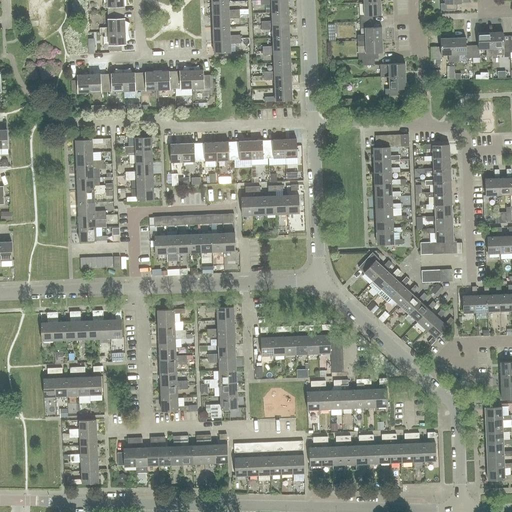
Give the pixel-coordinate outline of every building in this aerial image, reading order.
[(123,0),(107,0),(107,3),(103,3),(103,7),(107,7),(108,13),(121,12),(121,7),(124,7),(123,0)] [(271,5),(271,13),(288,12),(287,0),(272,0),(260,1),(260,5),(271,5)] [(461,0),(444,0),(445,4),(440,4),(440,11),(453,10),(457,10),(457,3),(461,3),(461,0)] [(212,3),(213,15),(239,14),(239,10),(228,10),(228,2),(212,3)] [(360,22),(373,22),(372,16),(381,15),(380,3),(363,3),(364,15),(359,16),(360,22)] [(100,32),(104,32),(128,31),(128,30),(128,28),(128,27),(129,26),(129,24),(130,23),(129,23),(129,24),(125,24),(124,18),(121,18),(121,12),(108,13),(108,28),(99,28),(100,32)] [(261,26),(288,25),(288,12),(271,13),(271,21),(261,22),(261,26)] [(213,28),(229,27),(229,19),(239,18),(239,14),(213,15),(213,28)] [(358,41),(382,40),(382,27),(373,28),(373,22),(360,22),(360,29),(364,29),(365,35),(357,35),(358,41)] [(272,30),(272,38),(289,37),(288,25),(261,26),(261,30),(272,30)] [(213,28),(214,41),(240,40),(240,35),(230,36),(229,27),(213,28)] [(128,31),(104,32),(104,37),(109,36),(109,51),(122,51),(122,45),(126,45),(125,39),(129,39),(130,39),(130,38),(129,37),(129,35),(128,34),(128,33),(128,31)] [(503,31),(490,32),(491,57),(497,57),(496,49),(503,49),(503,53),(504,53),(504,57),(510,57),(509,36),(503,36),(503,31)] [(478,46),(472,46),(472,58),(479,58),(479,50),(486,49),(486,57),(491,57),(490,32),(478,32),(478,46)] [(262,51),(289,50),(289,37),(272,38),(273,46),(262,47),(262,51)] [(466,37),(453,38),(454,63),(459,62),(459,55),(465,54),(466,59),(472,58),(472,46),(466,46),(466,37)] [(454,63),(453,38),(440,38),(441,47),(430,47),(431,60),(441,60),(442,60),(442,55),(448,55),(448,63),(454,63)] [(240,40),(214,41),(214,53),(231,53),(230,44),(240,43),(240,40)] [(382,53),(382,40),(358,41),(358,47),(365,46),(365,53),(358,53),(358,60),(361,60),(374,59),(378,59),(378,53),(382,53)] [(273,55),(273,63),(290,63),(289,50),(262,51),(262,55),(273,55)] [(263,77),(290,75),(290,63),(273,63),(273,71),(263,72),(263,77)] [(380,78),(388,77),(405,77),(405,64),(380,65),(380,78)] [(192,88),(210,88),(210,75),(204,75),(203,70),(198,70),(198,66),(199,66),(198,65),(197,66),(196,66),(194,67),(193,67),(191,67),(192,88)] [(174,74),(175,89),(192,88),(191,67),(190,67),(188,67),(187,67),(186,66),(184,66),(184,67),(185,67),(185,70),(179,71),(180,73),(174,74)] [(122,70),(123,91),(140,91),(140,75),(135,75),(135,73),(130,73),(129,69),(130,69),(130,68),(128,69),(127,69),(125,70),(124,70),(122,70)] [(105,77),(106,92),(123,91),(122,70),(121,70),(120,70),(118,70),(117,69),(116,69),(115,69),(116,70),(116,73),(111,74),(111,76),(105,77)] [(157,72),(158,90),(175,89),(174,74),(169,74),(169,71),(157,72)] [(140,75),(140,91),(158,90),(157,72),(145,72),(145,75),(140,75)] [(88,75),(89,93),(106,92),(105,77),(101,77),(101,74),(88,75)] [(70,81),(71,94),(89,93),(88,75),(76,75),(77,81),(70,81)] [(274,80),(274,89),(291,88),(290,75),(263,77),(263,80),(274,80)] [(405,77),(388,77),(389,89),(385,89),(385,96),(402,95),(402,89),(406,89),(405,77)] [(291,88),(274,89),(274,97),(264,98),(264,102),(291,101),(291,88)] [(408,135),(400,135),(400,146),(408,146),(408,135)] [(124,148),(124,151),(151,150),(150,137),(134,138),(134,147),(124,148)] [(75,140),(75,153),(92,152),(92,144),(102,144),(102,139),(75,140)] [(284,139),(273,140),(273,141),(267,142),(268,158),(285,157),(284,139)] [(284,139),(285,157),(297,157),(296,139),(284,139)] [(268,158),(267,142),(263,142),(263,140),(250,141),(251,159),(268,158)] [(250,141),(239,141),(239,143),(233,143),(234,159),(251,159),(250,141)] [(216,160),(216,142),(205,143),(205,145),(199,145),(200,161),(216,160)] [(234,159),(233,143),(229,143),(229,142),(216,142),(216,160),(234,159)] [(200,161),(199,145),(195,145),(195,143),(182,144),(183,162),(200,161)] [(170,144),(171,162),(183,162),(182,144),(170,144)] [(433,158),(450,157),(449,145),(433,146),(433,145),(423,145),(424,150),(432,150),(432,157),(433,158)] [(389,147),(388,147),(382,147),(375,147),(373,147),(373,160),(390,160),(390,161),(399,161),(399,156),(389,156),(389,147)] [(134,156),(134,164),(151,163),(151,150),(124,151),(124,156),(134,156)] [(75,153),(76,166),(103,165),(103,161),(93,161),(92,152),(75,153)] [(433,170),(450,169),(450,157),(433,158),(432,157),(424,157),(424,162),(433,161),(433,169),(433,170)] [(373,160),(374,172),(390,172),(390,173),(399,173),(399,168),(390,168),(390,161),(390,160),(373,160)] [(125,173),(125,177),(152,176),(151,163),(134,164),(135,172),(125,173)] [(76,178),(93,178),(93,170),(103,169),(103,165),(76,166),(76,178)] [(434,182),(451,181),(450,169),(433,170),(433,169),(424,169),(425,174),(433,173),(433,180),(434,182)] [(497,179),(498,195),(510,195),(509,178),(511,178),(511,169),(506,169),(506,179),(499,179),(497,179)] [(486,196),(498,195),(497,179),(499,179),(499,170),(494,170),(494,179),(485,179),(486,196)] [(374,172),(374,184),(391,184),(391,185),(400,185),(400,180),(391,180),(390,173),(390,172),(374,172)] [(216,174),(209,174),(209,177),(207,177),(207,183),(216,182),(216,174)] [(136,189),(152,188),(152,176),(125,177),(125,181),(135,180),(136,189)] [(76,178),(77,191),(104,190),(104,186),(94,186),(93,178),(76,178)] [(434,194),(451,193),(451,181),(434,182),(433,180),(425,181),(425,186),(434,185),(434,193),(434,194)] [(374,184),(375,196),(391,196),(391,197),(400,197),(400,192),(391,192),(391,185),(391,184),(374,184)] [(153,201),(152,188),(136,189),(136,197),(126,198),(126,202),(153,201)] [(77,191),(77,203),(94,203),(94,195),(104,195),(104,190),(77,191)] [(435,206),(452,205),(451,193),(434,194),(434,193),(425,193),(425,198),(434,197),(434,204),(435,206)] [(287,196),(287,213),(299,213),(298,195),(287,196)] [(264,214),(264,196),(252,197),(253,215),(264,214)] [(264,196),(264,214),(276,214),(275,196),(264,196)] [(275,196),(276,214),(287,213),(287,196),(275,196)] [(375,196),(375,208),(392,208),(392,209),(401,208),(401,204),(392,204),(391,197),(391,196),(375,196)] [(253,215),(252,197),(241,197),(241,215),(253,215)] [(77,203),(78,216),(105,215),(105,211),(94,211),(94,203),(77,203)] [(435,218),(452,217),(452,205),(435,206),(434,204),(426,205),(426,210),(435,209),(435,217),(435,218)] [(375,208),(376,220),(392,220),(392,221),(401,221),(401,216),(392,216),(392,209),(392,208),(375,208)] [(12,220),(11,212),(1,212),(1,220),(12,220)] [(78,216),(78,228),(95,228),(95,224),(95,220),(105,220),(105,215),(78,216)] [(435,230),(453,229),(452,217),(435,218),(435,217),(426,217),(426,221),(435,221),(435,228),(435,230)] [(376,220),(376,232),(393,231),(393,232),(402,232),(402,228),(393,228),(392,221),(392,220),(376,220)] [(511,245),(511,236),(511,227),(508,228),(509,236),(502,236),(500,237),(500,254),(511,253),(511,245)] [(95,228),(78,228),(79,242),(106,241),(106,236),(96,237),(95,228)] [(436,242),(439,242),(444,242),(451,241),(453,241),(453,229),(435,230),(435,228),(427,229),(427,233),(435,233),(436,242)] [(500,237),(502,236),(501,228),(496,228),(497,237),(487,237),(488,254),(500,254),(500,237)] [(393,231),(376,232),(377,244),(393,244),(393,245),(402,245),(402,240),(393,240),(393,232),(393,231)] [(222,233),(223,251),(234,250),(234,232),(222,233)] [(212,252),(211,233),(199,234),(200,252),(212,252)] [(222,233),(211,233),(212,252),(223,251),(222,233)] [(189,253),(188,234),(177,235),(177,253),(189,253)] [(199,234),(188,234),(189,253),(200,252),(199,234)] [(166,254),(165,235),(154,236),(155,254),(166,254)] [(177,235),(165,235),(166,254),(177,253),(177,235)] [(0,242),(0,260),(12,260),(11,242),(0,242)] [(384,269),(385,270),(392,264),(388,261),(382,267),(377,262),(379,260),(372,253),(358,268),(373,282),(384,269)] [(384,269),(373,282),(382,290),(393,278),(394,279),(400,272),(397,269),(391,275),(385,270),(384,269)] [(393,278),(382,290),(390,298),(402,285),(403,287),(409,280),(406,277),(400,283),(394,279),(393,278)] [(431,291),(437,296),(444,288),(438,283),(431,291)] [(402,285),(390,298),(399,306),(411,293),(412,294),(418,288),(415,285),(409,291),(403,287),(402,285)] [(499,295),(500,312),(511,311),(511,294),(511,285),(508,286),(508,294),(501,295),(499,295)] [(499,295),(501,295),(500,286),(496,286),(496,295),(489,295),(487,295),(488,312),(500,312),(499,295)] [(475,296),(477,296),(476,287),(472,287),(472,296),(462,297),(463,313),(476,313),(475,296)] [(475,296),(476,313),(488,312),(487,295),(489,295),(488,287),(484,287),(484,295),(477,296),(475,296)] [(411,293),(399,306),(408,314),(420,302),(421,303),(427,296),(423,293),(417,299),(412,294),(411,293)] [(420,302),(408,314),(417,322),(428,310),(429,311),(436,304),(432,301),(426,307),(421,303),(420,302)] [(373,314),(377,310),(371,304),(367,308),(373,314)] [(217,321),(233,320),(233,307),(206,308),(206,313),(217,313),(217,321)] [(158,323),(174,323),(173,315),(184,314),(184,309),(157,310),(158,323)] [(428,310),(417,322),(426,330),(437,318),(438,319),(444,312),(441,309),(435,316),(429,311),(428,310)] [(115,315),(115,320),(109,320),(110,338),(122,338),(121,315),(115,315)] [(93,321),(87,321),(87,339),(99,339),(98,316),(93,316),(93,321)] [(110,338),(109,320),(103,321),(103,316),(98,316),(99,339),(110,338)] [(70,322),(64,322),(65,340),(76,340),(75,317),(70,317),(70,322)] [(75,317),(76,340),(87,339),(87,321),(81,322),(80,317),(75,317)] [(437,318),(426,330),(435,338),(446,326),(447,327),(454,321),(450,317),(444,324),(438,319),(437,318)] [(41,323),(42,341),(53,341),(53,318),(47,318),(47,323),(41,323)] [(58,318),(53,318),(53,341),(65,340),(64,322),(58,323),(58,318)] [(207,334),(234,333),(233,320),(217,321),(217,329),(207,329),(207,334)] [(158,336),(185,335),(185,330),(174,331),(174,323),(158,323),(158,336)] [(218,346),(235,346),(234,333),(207,334),(207,338),(218,338),(218,346)] [(159,348),(175,348),(174,340),(185,339),(185,335),(158,336),(159,348)] [(318,335),(307,336),(307,354),(319,353),(318,335)] [(330,337),(330,335),(318,335),(319,353),(331,353),(330,349),(330,343),(330,337)] [(296,354),(295,336),(284,337),(285,355),(296,354)] [(307,336),(295,336),(296,354),(307,354),(307,336)] [(273,355),(272,337),(260,338),(261,356),(273,355)] [(273,355),(285,355),(284,337),(272,337),(273,355)] [(208,359),(235,358),(235,346),(218,346),(219,354),(208,355),(208,359)] [(159,361),(186,360),(186,356),(175,356),(175,348),(159,348),(159,361)] [(55,364),(63,364),(63,352),(55,352),(55,364)] [(112,362),(123,361),(123,353),(112,353),(112,362)] [(219,371),(236,371),(235,358),(208,359),(208,363),(219,363),(219,371)] [(160,374),(176,373),(175,365),(187,364),(186,360),(159,361),(160,374)] [(511,361),(499,362),(500,374),(511,373),(511,361)] [(209,384),(236,383),(236,371),(219,371),(220,379),(209,380),(209,384)] [(160,386),(187,385),(187,381),(176,381),(176,373),(160,374),(160,386)] [(511,373),(500,374),(500,386),(511,385),(511,373)] [(78,378),(79,396),(90,395),(89,377),(78,378)] [(89,377),(90,395),(101,395),(100,377),(89,377)] [(55,378),(43,379),(44,397),(56,397),(55,378)] [(55,378),(56,397),(67,396),(66,378),(55,378)] [(66,378),(67,396),(79,396),(78,378),(66,378)] [(348,386),(348,385),(348,380),(340,381),(342,409),(353,408),(352,390),(348,390),(348,386)] [(357,385),(357,390),(352,390),(353,408),(365,408),(364,390),(364,385),(364,380),(356,380),(356,385),(357,385)] [(340,381),(333,381),(334,391),(329,391),(330,409),(342,409),(340,381)] [(220,396),(237,396),(236,383),(209,384),(209,389),(220,388),(220,396)] [(161,399),(177,398),(177,390),(187,390),(187,385),(160,386),(161,399)] [(511,385),(500,386),(501,398),(511,397),(511,385)] [(365,408),(376,407),(375,389),(364,390),(365,408)] [(388,407),(387,389),(375,389),(376,407),(388,407)] [(329,391),(318,392),(319,409),(330,409),(329,391)] [(306,392),(307,410),(319,409),(318,392),(306,392)] [(237,396),(220,396),(221,404),(210,405),(210,410),(237,409),(237,396)] [(177,398),(161,399),(161,412),(189,411),(188,406),(177,406),(177,398)] [(502,419),(502,420),(510,419),(510,415),(502,415),(502,407),(484,407),(485,419),(502,419)] [(485,419),(485,432),(503,431),(503,433),(508,432),(510,432),(510,427),(503,427),(502,420),(502,419),(485,419)] [(69,434),(96,433),(96,420),(80,420),(80,429),(69,429),(69,434)] [(485,432),(485,444),(503,443),(503,444),(511,444),(511,439),(508,439),(508,432),(503,433),(503,431),(485,432)] [(96,433),(69,434),(69,438),(80,437),(80,446),(97,445),(96,433)] [(203,435),(203,440),(204,463),(216,463),(215,445),(211,445),(211,440),(211,435),(203,435)] [(197,445),(192,445),(193,464),(204,463),(203,440),(196,440),(197,445)] [(169,446),(170,465),(182,464),(181,441),(174,441),(174,446),(169,446)] [(188,441),(181,441),(182,464),(193,464),(192,445),(188,446),(188,441)] [(423,443),(423,461),(435,461),(435,442),(423,443)] [(412,461),(411,443),(400,444),(400,462),(412,461)] [(423,443),(411,443),(412,461),(423,461),(423,443)] [(485,444),(486,457),(504,456),(504,457),(511,457),(511,456),(511,451),(504,451),(503,444),(503,443),(485,444)] [(227,444),(215,445),(216,463),(228,462),(227,444)] [(389,462),(388,444),(377,445),(378,463),(389,462)] [(400,444),(388,444),(389,462),(400,462),(400,444)] [(97,445),(80,446),(80,454),(70,454),(70,455),(70,459),(97,458),(97,445)] [(354,445),(343,446),(343,464),(355,464),(354,445)] [(366,463),(365,445),(354,445),(355,464),(366,463)] [(377,445),(365,445),(366,463),(378,463),(377,445)] [(158,447),(158,465),(170,465),(169,446),(158,447)] [(331,446),(320,447),(320,465),(332,464),(331,446)] [(343,464),(343,446),(331,446),(332,464),(343,464)] [(135,448),(136,466),(136,473),(148,473),(147,466),(146,447),(135,448)] [(158,447),(146,447),(147,466),(158,465),(158,447)] [(320,465),(320,447),(308,447),(309,465),(320,465)] [(124,467),(136,466),(135,448),(123,448),(124,452),(117,453),(118,466),(124,465),(124,467)] [(280,456),(281,474),(292,473),(291,455),(280,456)] [(303,455),(291,455),(292,473),(304,473),(303,455)] [(257,457),(258,475),(269,474),(268,456),(257,457)] [(280,456),(268,456),(269,474),(281,474),(280,456)] [(486,457),(486,468),(504,467),(504,468),(511,468),(511,466),(511,463),(504,463),(504,457),(504,456),(486,457)] [(246,475),(246,457),(233,457),(234,476),(246,475)] [(257,457),(246,457),(246,475),(258,475),(257,457)] [(97,458),(70,459),(70,463),(81,463),(81,471),(97,470),(97,458)] [(504,467),(486,468),(487,480),(504,480),(504,482),(511,481),(511,475),(505,475),(504,468),(504,467)] [(97,470),(81,471),(81,479),(71,480),(71,484),(98,484),(97,470)]
